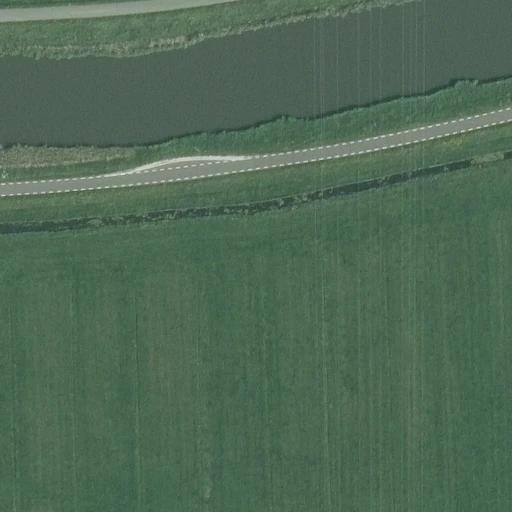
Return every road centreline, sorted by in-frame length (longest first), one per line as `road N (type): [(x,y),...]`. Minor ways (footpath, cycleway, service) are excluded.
road 1 (unclassified): [(0,191),(299,155),(511,111)]
road 2 (unclassified): [(0,19),(221,0)]
